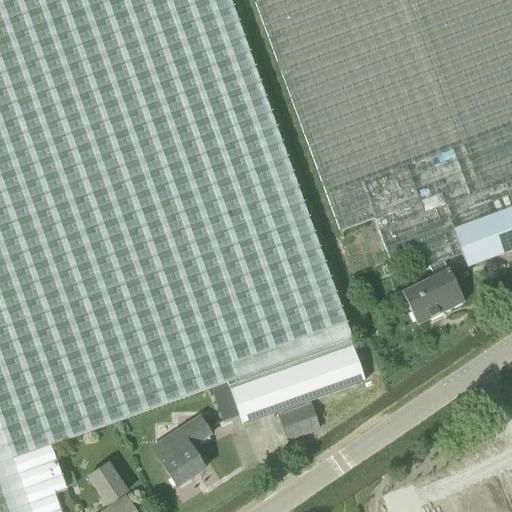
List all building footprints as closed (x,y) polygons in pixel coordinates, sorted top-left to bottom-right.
[(0,0),(0,511),(58,511),(52,491),(63,487),(59,476),(48,446),(225,383),(227,388),(349,345),(357,342),(231,0),(0,0)] [(511,0),(252,0),(338,233),(373,218),(390,266),(422,255),(427,267),(430,277),(399,292),(416,326),(463,303),(446,269),(442,261),(460,254),(447,218),(511,193),(511,0)] [(511,193),(447,218),(460,254),(465,267),(489,259),(511,249),(511,193)] [(362,383),(349,345),(227,388),(240,425),(362,383)] [(317,428),(309,405),(277,416),(286,439),(317,428)] [(198,417),(149,449),(161,468),(175,489),(203,470),(193,455),(188,448),(209,434),(198,417)] [(106,464),(85,478),(104,506),(108,504),(111,508),(104,511),(132,511),(126,502),(124,499),(115,505),(113,501),(125,492),(106,464)] [(70,473),(59,476),(63,487),(74,483),(70,473)] [(71,511),(63,487),(52,491),(58,511),(71,511)]
